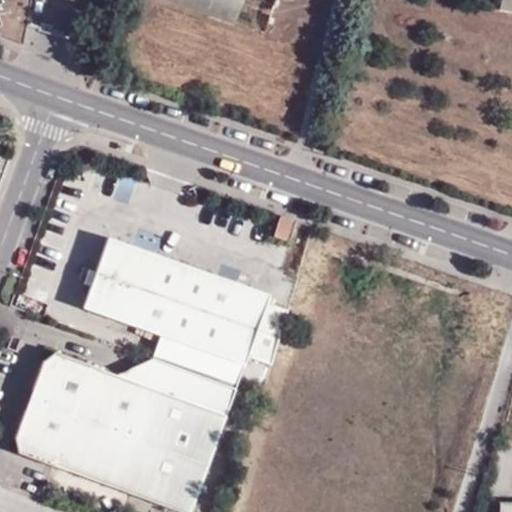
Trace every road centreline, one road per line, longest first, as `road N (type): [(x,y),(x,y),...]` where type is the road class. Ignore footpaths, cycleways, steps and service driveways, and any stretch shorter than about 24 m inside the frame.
road 1 (tertiary): [(511,253),(59,96)]
road 2 (unclassified): [(0,263),(59,96)]
